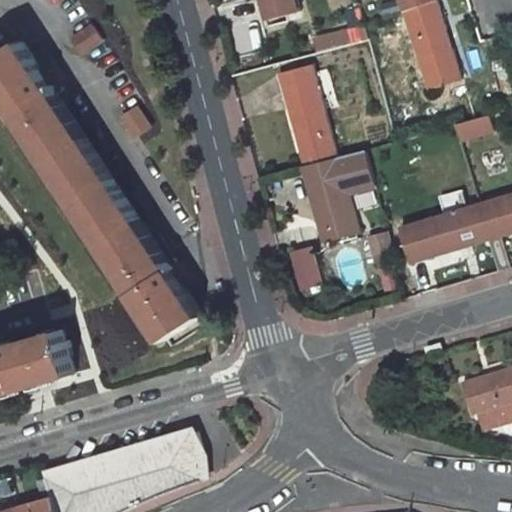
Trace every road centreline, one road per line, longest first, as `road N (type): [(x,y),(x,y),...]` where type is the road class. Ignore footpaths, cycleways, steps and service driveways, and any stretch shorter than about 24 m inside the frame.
road 1 (unknown): [(0,4),(73,69),(177,226),(256,300)]
road 2 (unclassified): [(176,0),(274,369)]
road 3 (residential): [(0,450),(274,369)]
road 4 (unclassified): [(274,369),(511,298)]
road 5 (residential): [(207,511),(351,443)]
road 6 (unclassified): [(351,443),(484,493)]
